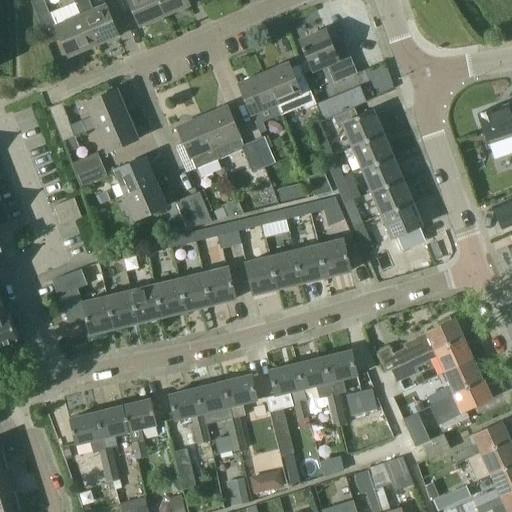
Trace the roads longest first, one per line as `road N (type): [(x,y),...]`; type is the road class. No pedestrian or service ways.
road 1 (residential): [(57,380),(306,323),(482,266)]
road 2 (residential): [(57,380),(16,269),(54,255),(0,112)]
road 3 (residential): [(184,188),(131,64),(285,0)]
road 4 (residential): [(482,266),(434,134),(426,76)]
road 5 (residential): [(55,511),(16,394)]
